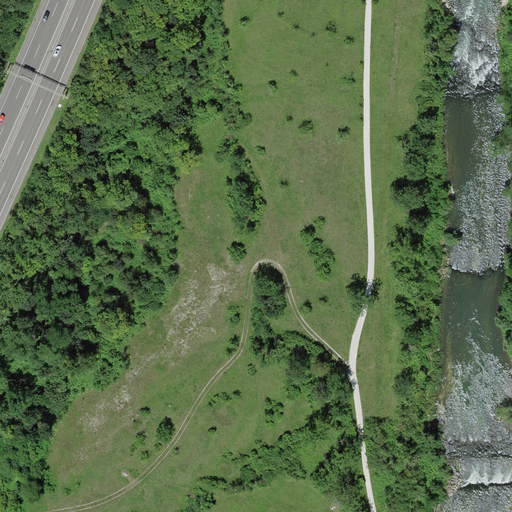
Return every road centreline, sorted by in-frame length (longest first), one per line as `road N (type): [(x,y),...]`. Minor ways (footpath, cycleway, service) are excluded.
road 1 (motorway): [(0,195),(81,0)]
road 2 (motorway): [(57,0),(0,134)]
